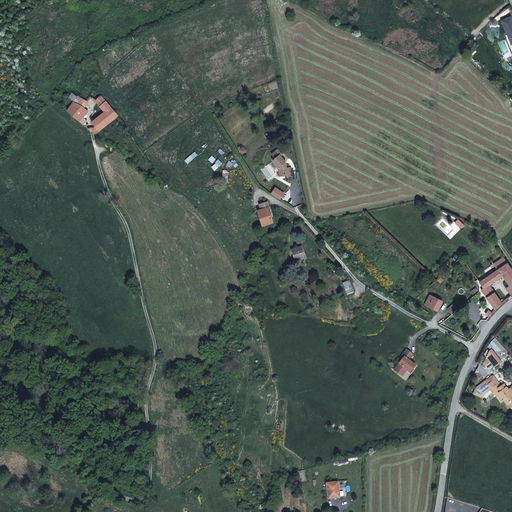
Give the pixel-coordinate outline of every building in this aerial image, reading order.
[(511,20),(510,15),(500,19),(511,45),(511,44),(511,20)] [(284,156),(278,162),(282,167),(282,177),(293,175),(291,163),(284,156)] [(274,208),(260,211),(266,227),(278,222),(274,208)] [(307,247),(295,251),(300,263),(312,259),(307,247)] [(511,263),(483,282),(486,287),(473,295),(480,303),(489,297),(499,309),(507,303),(501,291),(497,293),(492,287),(506,278),(511,284),(506,289),(511,295),(511,263)] [(429,294),(424,305),(438,312),(442,300),(429,294)] [(416,354),(408,349),(404,354),(407,359),(397,368),(407,376),(410,371),(415,375),(422,365),(414,358),(416,354)] [(487,360),(482,362),(487,369),(492,367),(494,368),(502,362),(493,351),(485,357),(487,360)] [(511,391),(495,376),(477,389),(486,400),(494,393),(511,408),(511,391)] [(345,480),(333,483),(331,498),(346,497),(345,480)]
